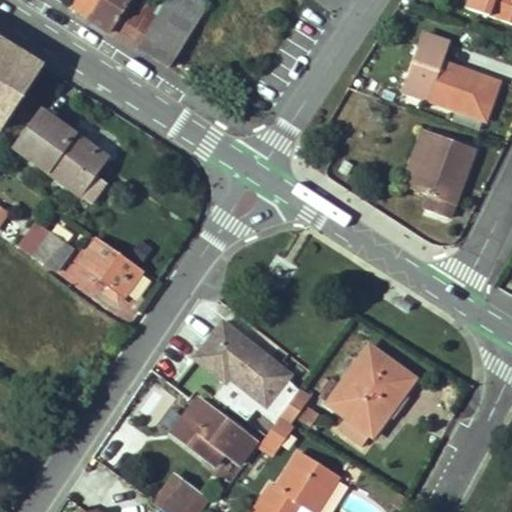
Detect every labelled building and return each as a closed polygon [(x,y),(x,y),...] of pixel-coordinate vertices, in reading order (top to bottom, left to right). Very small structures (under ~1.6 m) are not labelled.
[(73,0),(68,8),(81,16),(91,0),(73,0)] [(109,33),(130,0),(98,0),(87,20),(109,33)] [(137,49),(168,0),(130,0),(109,33),(137,49)] [(168,0),(137,49),(168,68),(208,5),(199,0),(168,0)] [(467,0),(464,8),(487,16),(492,0),(467,0)] [(511,0),(492,0),(487,16),(511,24),(511,0)] [(455,112),(484,121),(497,84),(442,62),(448,45),(423,36),(403,93),(455,112)] [(13,49),(2,43),(0,41),(0,129),(1,131),(43,68),(13,49)] [(73,192),(87,174),(93,178),(94,177),(107,160),(44,112),(16,149),(73,192)] [(455,112),(451,124),(480,134),(484,121),(455,112)] [(411,190),(430,133),(421,130),(401,187),(411,190)] [(430,133),(411,190),(429,197),(423,210),(447,219),(474,149),(430,133)] [(318,159),(328,165),(333,156),(325,150),(318,159)] [(73,192),(80,196),(93,178),(87,174),(73,192)] [(93,178),(80,196),(91,205),(105,186),(94,177),(93,178)] [(0,232),(14,241),(24,222),(0,209),(0,232)] [(65,257),(60,252),(65,245),(51,234),(48,235),(34,225),(18,247),(54,272),(65,257)] [(121,296),(141,270),(97,238),(78,265),(108,287),(104,293),(115,302),(120,295),(121,296)] [(60,252),(65,257),(71,249),(65,245),(60,252)] [(414,380),(402,372),(382,357),(368,347),(327,402),(348,417),(339,429),(361,446),(371,435),(372,436),(414,380)] [(238,386),(225,402),(250,421),(263,405),(238,386)] [(258,448),(271,457),(311,396),(298,387),(258,448)] [(215,466),(225,453),(239,464),(258,438),(253,434),(249,439),(198,400),(173,433),(215,466)] [(317,415),(306,407),(299,417),(310,425),(317,415)] [(279,511),(296,511),(301,506),(310,511),(315,511),(338,478),(299,454),(277,488),(270,484),(259,499),(279,511)] [(175,477),(155,503),(165,511),(166,511),(202,511),(209,502),(175,477)]
